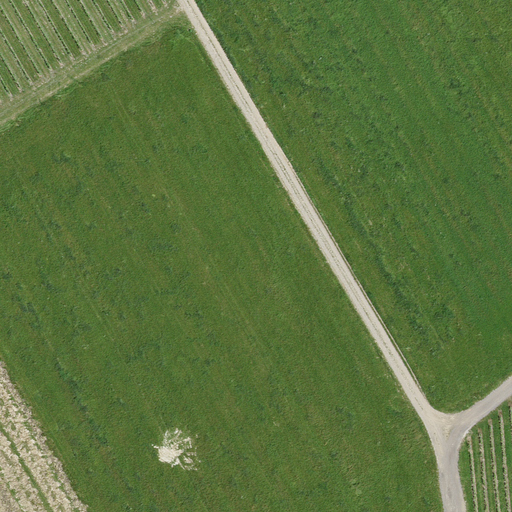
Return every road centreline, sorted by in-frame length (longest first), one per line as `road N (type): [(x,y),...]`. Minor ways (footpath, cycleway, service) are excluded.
road 1 (track): [(185,0),(446,441),(453,511)]
road 2 (track): [(0,117),(188,4)]
